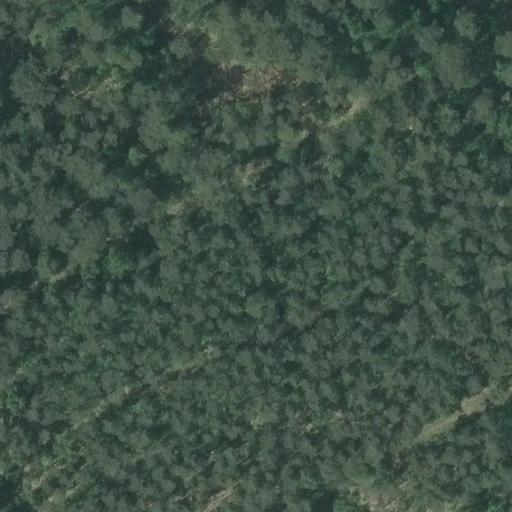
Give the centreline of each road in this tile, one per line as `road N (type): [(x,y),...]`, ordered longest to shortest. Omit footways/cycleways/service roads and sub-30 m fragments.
road 1 (track): [(412,63),(139,211)]
road 2 (track): [(511,163),(412,63)]
road 3 (track): [(139,211),(21,276)]
